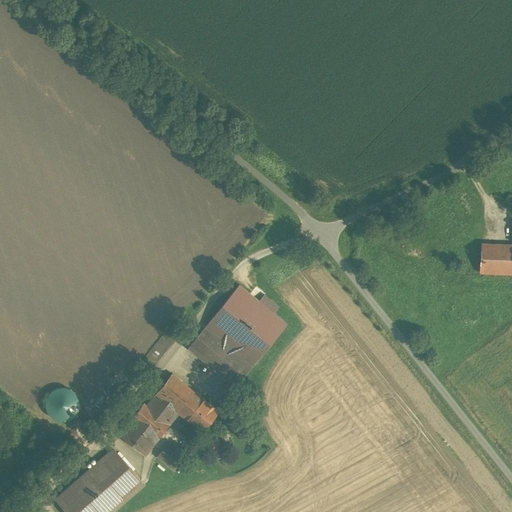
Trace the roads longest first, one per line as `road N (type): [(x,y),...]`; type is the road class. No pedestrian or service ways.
road 1 (track): [(14,511),(93,441),(238,270),(322,237)]
road 2 (unclassified): [(34,0),(322,237)]
road 3 (unclassified): [(322,237),(511,477)]
road 4 (unclassified): [(511,116),(465,163),(322,237)]
